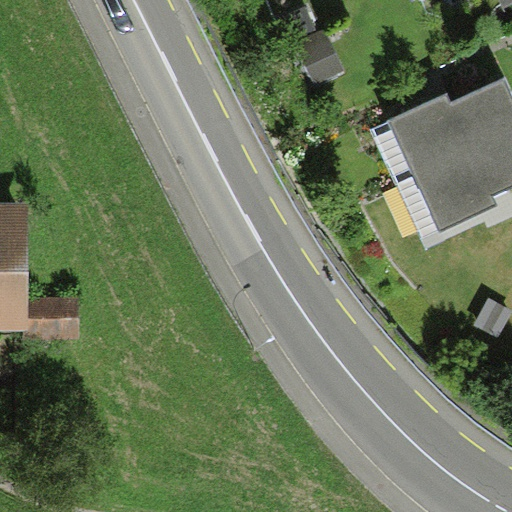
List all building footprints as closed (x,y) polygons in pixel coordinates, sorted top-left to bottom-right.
[(277,14),(286,38),(313,28),(304,3),(277,14)] [(296,42),(314,83),(343,70),(325,30),(296,42)] [(388,121),(413,174),(511,130),(511,93),(505,78),(451,103),(447,93),(388,121)] [(397,182),(413,174),(388,121),(372,129),(397,182)] [(511,186),(511,130),(413,174),(439,232),(496,206),(491,196),(511,186)] [(423,239),(439,232),(413,174),(397,182),(423,239)] [(0,330),(22,331),(28,331),(28,298),(28,202),(0,202),(0,330)] [(78,297),(28,298),(28,331),(22,331),(22,341),(79,340),(78,297)] [(511,313),(511,309),(490,298),(475,325),(499,338),(511,313)]
